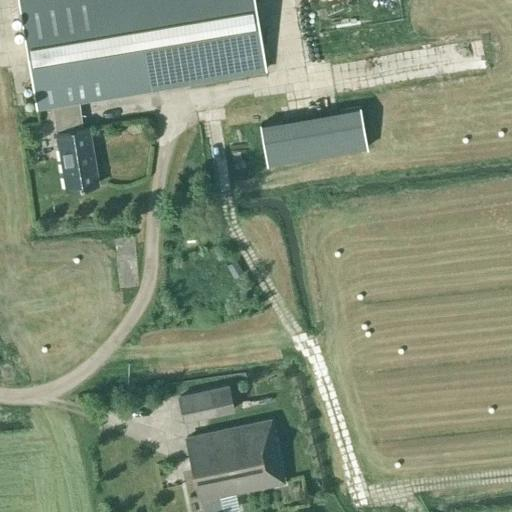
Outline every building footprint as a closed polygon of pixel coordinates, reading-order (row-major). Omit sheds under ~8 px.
[(82,127),(77,99),(264,68),(252,0),(17,0),(36,106),(52,104),(56,132),(65,189),(97,183),(88,126),(82,127)] [(366,147),(359,107),(259,124),(266,164),(366,147)] [(264,180),(244,183),(245,193),(266,191),(264,180)] [(179,396),(184,419),(232,408),(227,385),(179,396)] [(222,511),(218,494),(282,480),(269,419),(185,437),(199,498),(201,511),(222,511)]
